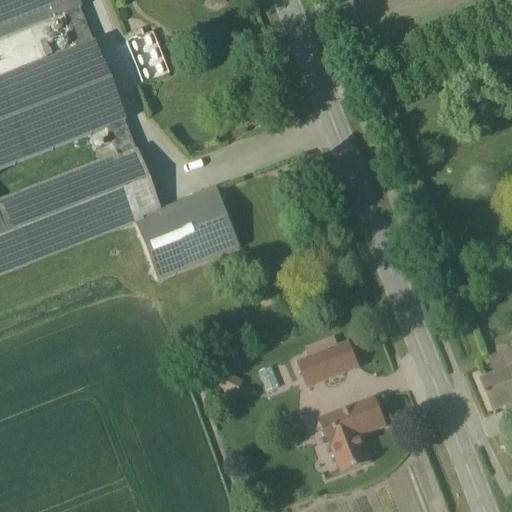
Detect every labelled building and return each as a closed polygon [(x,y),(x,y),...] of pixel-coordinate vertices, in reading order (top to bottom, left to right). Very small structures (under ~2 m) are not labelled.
[(0,0),(0,39),(60,14),(77,7),(74,0),(0,0)] [(0,169),(104,128),(114,154),(134,146),(77,7),(60,14),(76,52),(72,54),(0,81),(0,169)] [(129,71),(160,60),(152,38),(121,50),(129,71)] [(134,146),(114,154),(0,199),(0,277),(142,222),(166,282),(249,249),(224,185),(159,211),(134,146)] [(350,343),(339,348),(309,359),(297,364),(307,389),(360,368),(350,343)] [(511,406),(511,349),(488,359),(496,376),(480,381),(494,414),(511,406)] [(238,378),(224,381),(227,396),(241,394),(238,378)] [(342,476),(370,464),(360,439),(388,426),(375,397),(319,421),(342,476)]
